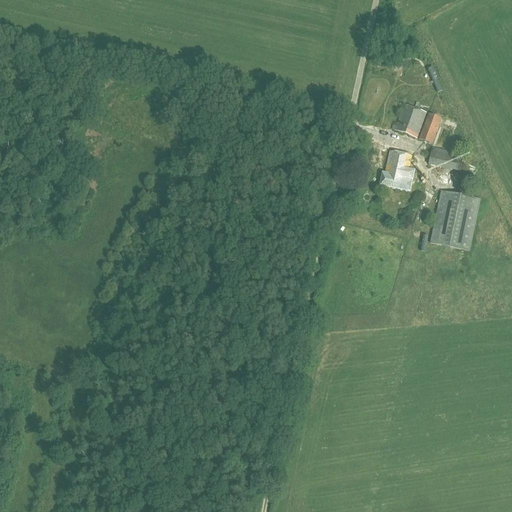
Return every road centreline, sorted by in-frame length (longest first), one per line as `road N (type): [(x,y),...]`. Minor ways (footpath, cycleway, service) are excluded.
road 1 (track): [(265,511),(344,138)]
road 2 (unclassified): [(344,138),(374,0)]
